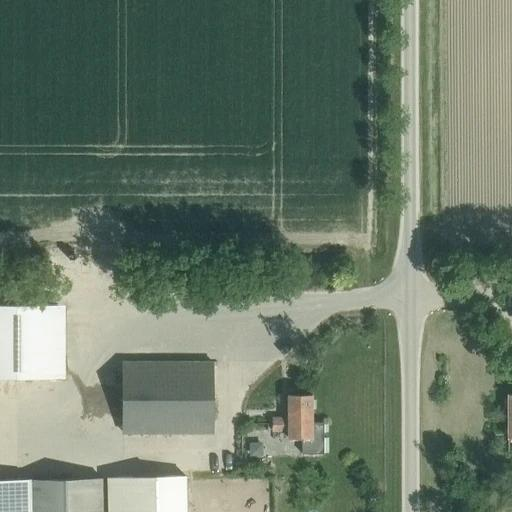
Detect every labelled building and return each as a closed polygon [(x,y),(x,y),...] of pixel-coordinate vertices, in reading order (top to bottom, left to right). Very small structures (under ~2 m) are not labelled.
[(0,377),(15,378),(15,379),(23,379),(64,379),(64,304),(0,304),(0,377)] [(211,434),(211,363),(123,363),(123,434),(211,434)] [(287,418),(271,418),(271,432),(287,432),(287,439),(301,439),(301,455),(323,455),(323,423),(311,423),(311,395),(287,395),(287,418)] [(109,479),(110,511),(185,511),(185,477),(109,479)] [(27,511),(102,511),(102,478),(27,480),(27,511)] [(0,511),(27,511),(27,480),(0,480),(0,511)]
